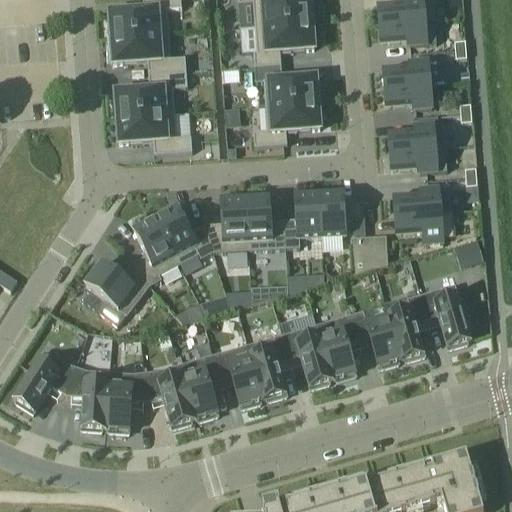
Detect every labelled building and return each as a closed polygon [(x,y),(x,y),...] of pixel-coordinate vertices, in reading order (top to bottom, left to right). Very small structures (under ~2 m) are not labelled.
[(143,14),(109,17),(111,36),(113,36),(114,43),(169,39),(167,14),(181,13),(180,0),(149,0),(142,1),(143,14)] [(237,0),(238,9),(252,8),(254,32),(309,28),(309,21),(311,21),(310,2),(276,4),(275,0),(237,0)] [(404,9),(378,12),(379,29),(425,26),(425,27),(434,26),(432,1),(404,3),(404,9)] [(425,26),(379,29),(381,47),(407,45),(408,51),(427,50),(425,27),(425,26)] [(256,57),(253,57),(254,72),(281,70),(280,57),(314,54),(312,35),(310,35),(309,28),(254,32),(256,57)] [(114,50),(112,50),(113,69),(147,67),(148,80),(186,78),(185,62),(171,63),(169,39),(114,43),(114,50)] [(453,47),(453,56),(466,55),(465,46),(453,47)] [(453,56),(454,64),(467,63),(466,55),(453,56)] [(383,75),(385,93),(430,89),(428,65),(409,67),(410,73),(383,75)] [(281,70),(254,72),(255,88),(263,87),(265,112),(315,108),(314,101),(317,101),(316,82),(282,84),(281,70)] [(149,94),(115,97),(117,116),(119,116),(120,123),(175,119),(173,94),(187,93),(186,78),(148,80),(149,94)] [(385,93),(386,111),(413,109),(413,115),(432,114),(430,89),(385,93)] [(267,136),(253,137),(254,152),(287,150),(286,136),(320,134),(318,115),(316,115),(315,108),(265,112),(267,136)] [(458,111),(458,119),(471,118),(470,110),(458,111)] [(458,119),(459,128),(471,127),(471,118),(458,119)] [(120,130),(118,130),(119,149),(153,146),(154,160),(192,157),(191,142),(176,143),(175,119),(120,123),(120,130)] [(415,137),(388,139),(390,157),(445,152),(443,129),(414,131),(415,137)] [(445,152),(390,157),(391,175),(418,173),(418,179),(447,176),(445,152)] [(0,286),(13,294),(67,204),(2,164),(0,167),(0,286)] [(463,175),(464,183),(476,182),(475,174),(463,175)] [(464,183),(464,192),(477,191),(476,182),(464,183)] [(420,201),(394,203),(395,221),(440,217),(440,218),(450,217),(448,192),(419,195),(420,201)] [(343,198),(319,199),(321,242),(345,241),(342,199),(343,199),(343,198)] [(296,225),(283,225),(285,254),(299,253),(299,243),(321,242),(319,199),(295,201),(296,225)] [(269,202),(245,203),(248,256),(285,254),(283,225),(270,226),(269,203),(269,202)] [(222,229),(205,230),(212,258),(248,256),(245,203),(221,205),(221,206),(222,229)] [(175,213),(154,224),(179,270),(198,260),(201,264),(212,258),(205,230),(189,238),(176,214),(176,213),(175,213)] [(440,217),(395,221),(396,239),(423,236),(424,248),(443,247),(440,218),(440,217)] [(365,240),(366,222),(354,221),(353,239),(365,240)] [(147,261),(131,269),(149,291),(161,285),(159,281),(179,270),(154,224),(133,235),(133,236),(147,261)] [(365,243),(367,271),(387,270),(385,241),(365,243)] [(365,243),(351,244),(352,272),(367,271),(365,243)] [(476,255),(453,257),(453,270),(476,268),(476,265),(476,255)] [(101,268),(84,290),(85,290),(90,293),(126,321),(149,291),(131,269),(120,283),(101,269),(101,268)] [(427,326),(438,322),(448,355),(467,349),(467,347),(471,345),(466,327),(468,327),(465,316),(463,316),(455,290),(419,300),(427,326)] [(81,305),(117,332),(126,321),(90,293),(81,305)] [(419,300),(407,304),(410,315),(388,321),(401,366),(404,365),(405,367),(425,361),(415,329),(427,326),(419,300)] [(358,346),(369,342),(379,375),(398,369),(398,367),(401,366),(388,321),(366,327),(363,316),(350,320),(358,346)] [(332,386),(335,385),(336,387),(356,381),(346,349),(358,346),(350,320),(316,330),(332,386)] [(329,387),(332,386),(316,330),(281,340),(289,365),(300,362),(310,395),(329,389),(329,387)] [(247,350),(263,405),(266,405),(267,407),(287,401),(277,369),(289,365),(281,340),(247,350)] [(220,385),(231,382),(241,415),(260,409),(260,406),(263,405),(247,350),(212,360),(220,385)] [(75,372),(64,368),(44,355),(13,404),(17,406),(15,408),(33,419),(51,391),(66,401),(75,372)] [(194,425),(197,425),(198,427),(218,421),(208,389),(220,385),(212,360),(178,370),(194,425)] [(178,370),(156,376),(144,378),(147,406),(162,402),(172,435),(191,429),(191,426),(194,425),(178,370)] [(102,435),(105,435),(109,377),(86,376),(75,372),(66,401),(83,402),(81,436),(101,437),(102,435)] [(109,377),(105,435),(108,435),(108,438),(129,439),(131,405),(147,406),(144,378),(132,379),(109,377)] [(424,511),(435,509),(435,508),(434,508),(433,506),(441,504),(443,511),(481,511),(466,460),(431,470),(433,476),(425,479),(424,476),(426,475),(425,474),(308,508),(307,503),(309,503),(308,502),(277,511),(274,511),(424,511)]
